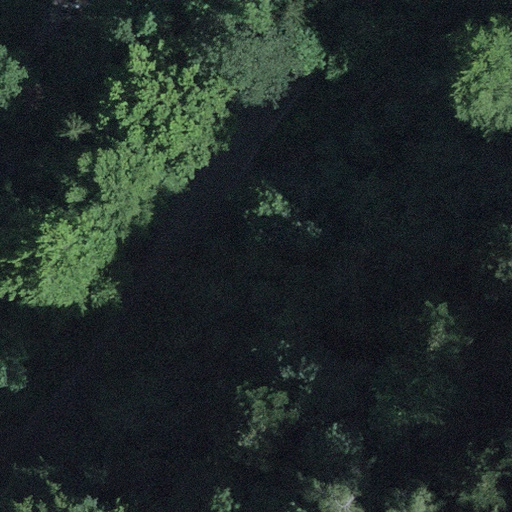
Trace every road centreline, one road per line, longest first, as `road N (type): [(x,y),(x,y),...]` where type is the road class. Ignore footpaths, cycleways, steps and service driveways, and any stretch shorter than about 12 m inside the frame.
road 1 (trunk): [(293,0),(214,139),(0,455)]
road 2 (track): [(253,155),(299,164),(460,0)]
